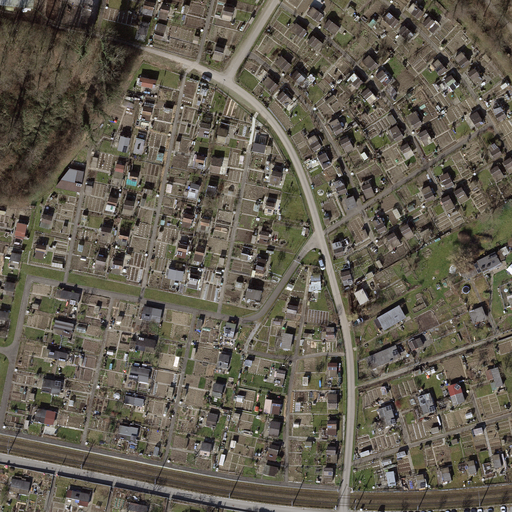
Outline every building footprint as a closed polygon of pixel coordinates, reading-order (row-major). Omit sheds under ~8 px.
[(391,127),(397,139),(405,136),(399,123),(391,127)] [(324,167),(333,163),(327,150),(318,155),(324,167)] [(336,179),(339,193),(348,191),(344,177),(336,179)] [(473,279),(502,264),(497,253),(467,267),(473,279)] [(189,285),(201,288),(204,275),(192,272),(189,285)] [(322,289),(322,275),(313,275),(313,289),(322,289)] [(361,302),(379,294),(374,282),(355,290),(361,302)] [(261,297),(263,289),(250,286),(248,294),(261,297)] [(62,290),(60,295),(72,299),(74,294),(62,290)] [(290,303),(287,315),(295,317),(298,306),(290,303)] [(143,319),(161,323),(164,310),(146,306),(143,319)] [(386,330),(408,318),(401,306),(379,318),(386,330)] [(474,323),(488,319),(485,308),(471,311),(474,323)] [(57,320),(54,332),(72,337),(75,325),(57,320)] [(292,349),(294,335),(285,333),(282,348),(292,349)] [(137,349),(155,353),(158,342),(140,337),(137,349)] [(370,356),(374,367),(402,357),(398,347),(370,356)] [(68,363),(71,354),(48,348),(46,357),(68,363)] [(230,366),(230,355),(222,355),(221,366),(230,366)] [(498,367),(488,371),(495,390),(505,385),(498,367)] [(151,368),(132,368),(132,375),(140,375),(140,384),(150,384),(151,368)] [(275,382),(284,384),(287,372),(278,369),(275,382)] [(48,379),(44,391),(61,395),(64,383),(48,379)] [(462,383),(450,386),(454,405),(466,402),(462,383)] [(422,396),(426,413),(436,411),(432,394),(422,396)] [(281,414),(281,404),(273,404),(273,414),(281,414)] [(383,426),(397,423),(393,406),(380,408),(383,426)] [(55,422),(56,412),(42,410),(40,420),(55,422)] [(338,421),(331,420),(330,435),(337,436),(338,421)] [(272,422),(272,431),(280,431),(280,422),(272,422)] [(123,438),(137,440),(138,428),(124,427),(123,438)] [(11,490),(29,494),(32,483),(14,478),(11,490)] [(70,490),(68,502),(90,505),(92,493),(70,490)]
